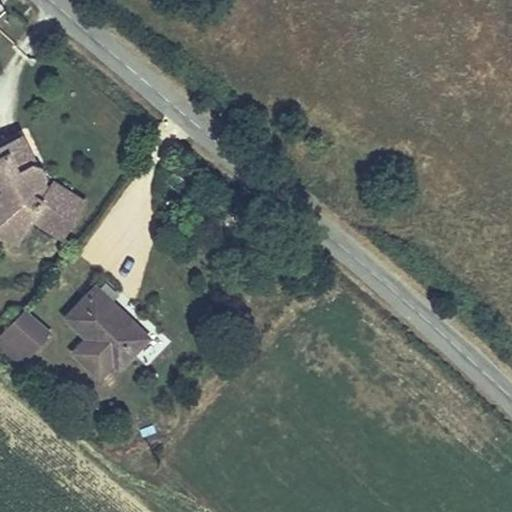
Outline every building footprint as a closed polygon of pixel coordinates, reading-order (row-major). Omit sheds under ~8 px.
[(22,143),(6,151),(20,178),(30,173),(37,173),(22,143)] [(0,205),(9,223),(28,234),(33,225),(64,244),(86,207),(54,188),(51,194),(43,189),(45,185),(45,180),(44,178),(42,176),(37,173),(30,173),(20,178),(6,151),(0,154),(0,184),(7,197),(0,200),(0,205)] [(0,205),(0,236),(19,248),(28,234),(9,223),(0,205)] [(152,340),(96,285),(91,291),(86,288),(78,297),(83,302),(68,317),(122,370),(152,340)] [(50,339),(23,313),(5,332),(34,358),(50,339)]
